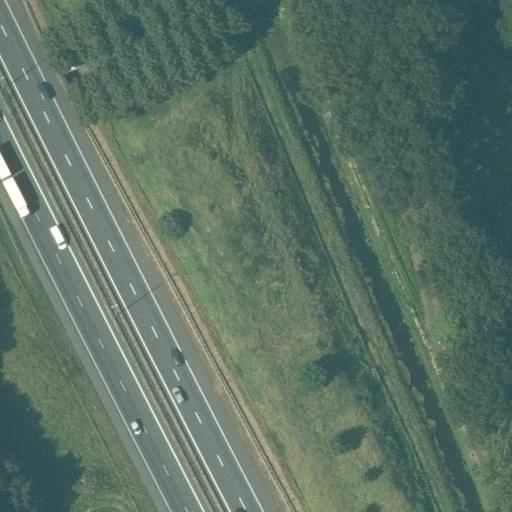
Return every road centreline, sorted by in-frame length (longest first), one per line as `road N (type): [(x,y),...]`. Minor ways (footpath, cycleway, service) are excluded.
road 1 (motorway): [(246,511),(0,22)]
road 2 (motorway): [(0,142),(186,511)]
